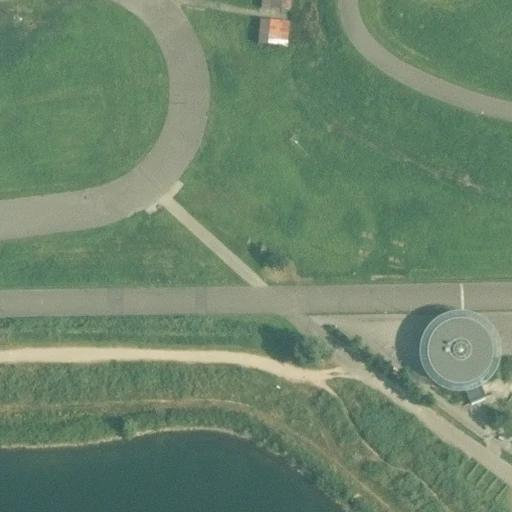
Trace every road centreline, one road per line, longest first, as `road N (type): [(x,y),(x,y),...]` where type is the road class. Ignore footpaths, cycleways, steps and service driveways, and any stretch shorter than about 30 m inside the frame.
road 1 (track): [(0,359),(211,358),(323,376),(356,367)]
road 2 (unclassified): [(511,480),(356,367)]
